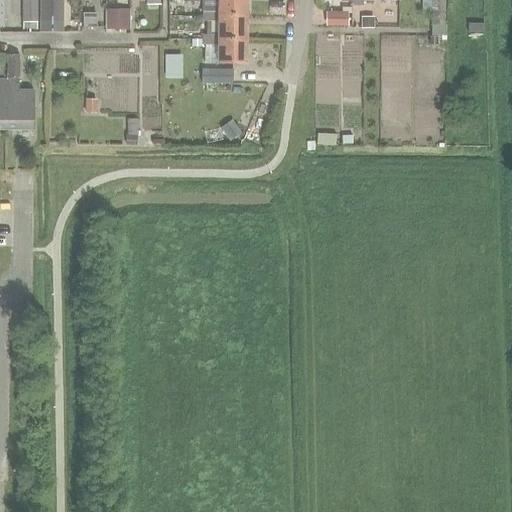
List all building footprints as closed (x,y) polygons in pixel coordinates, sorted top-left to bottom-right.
[(21,0),(22,25),(35,25),(37,25),(36,0),(21,0)] [(39,0),(40,22),(63,22),(63,0),(39,0)] [(246,17),(246,0),(185,0),(186,5),(202,4),(202,0),(218,0),(218,14),(218,16),(246,17)] [(431,27),(442,27),(442,1),(431,1),(431,27)] [(218,16),(218,14),(202,13),(202,23),(218,23),(218,38),(218,40),(246,41),(246,17),(218,16)] [(348,13),(326,13),(326,28),(348,28),(348,13)] [(99,15),(86,15),(86,28),(100,28),(99,15)] [(484,25),(468,25),(468,35),(484,34),(484,25)] [(201,37),(201,47),(218,47),(217,66),(246,66),(246,41),(218,40),(218,38),(201,37)] [(7,57),(7,79),(19,79),(19,57),(7,57)] [(207,72),(208,86),(231,86),(231,71),(207,72)] [(5,82),(5,131),(33,131),(33,93),(18,93),(19,82),(5,82)] [(96,115),(96,101),(85,101),(85,115),(96,115)] [(234,125),(223,133),(230,143),(241,135),(237,129),(234,125)] [(316,148),(334,148),(335,137),(336,132),(317,132),(317,136),(316,136),(316,148)] [(126,147),(136,147),(136,137),(127,137),(126,137),(126,147)] [(342,138),(342,146),(352,145),(352,137),(342,138)]
